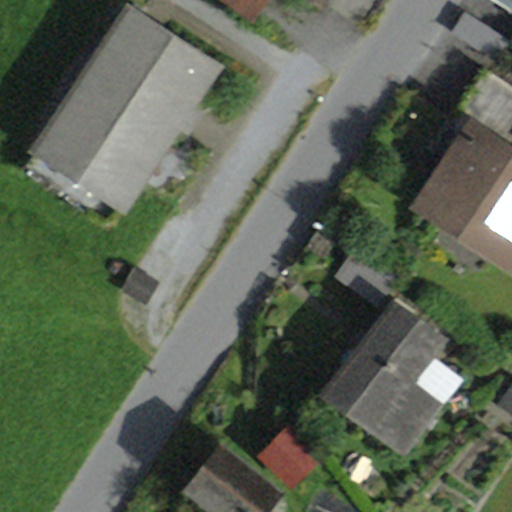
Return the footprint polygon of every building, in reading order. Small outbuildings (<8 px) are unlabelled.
[(229,0),(256,19),(269,0),(229,0)] [(23,171),(109,227),(215,67),(129,10),(23,171)] [(511,159),(502,153),(511,138),(511,87),(486,70),(453,120),(448,117),(427,147),(446,160),(452,151),(458,155),(429,198),(439,205),(493,241),(501,246),(495,256),(511,267),(511,159)] [(487,250),(493,241),(439,205),(433,214),(487,250)] [(407,447),(438,404),(406,376),(439,333),(395,300),(329,388),(407,447)] [(320,456),(291,428),(277,443),(306,471),(320,456)] [(264,457),(290,486),(306,471),(277,443),(264,457)] [(216,511),(269,511),(264,508),(276,493),(225,451),(194,490),(219,508),(216,511)]
